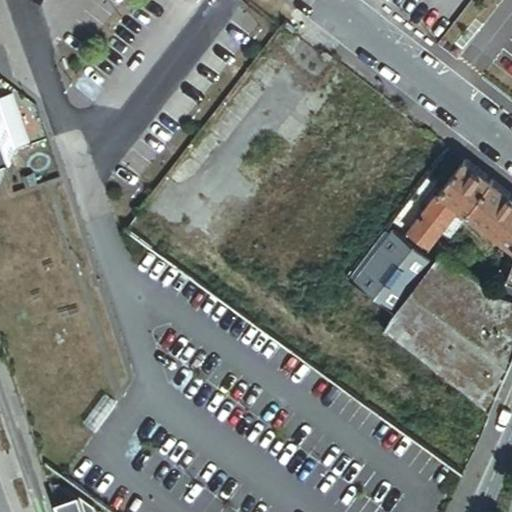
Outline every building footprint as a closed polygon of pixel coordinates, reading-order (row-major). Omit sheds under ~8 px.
[(0,0),(0,156),(17,151),(0,101),(0,0)] [(316,324),(351,279),(404,213),(431,177),(433,174),(341,102),(225,253),(316,324)] [(462,207),(470,213),(494,182),(465,160),(444,187),(416,222),(409,231),(430,248),(462,207)] [(431,177),(404,213),(416,222),(444,187),(431,177)] [(470,213),(511,246),(511,195),(494,182),(470,213)] [(143,215),(129,232),(294,352),(307,336),(143,215)] [(394,230),(355,281),(394,309),(409,289),(433,260),(394,230)] [(511,246),(508,246),(503,258),(511,264),(511,246)] [(477,276),(442,249),(433,260),(409,289),(414,293),(442,256),(474,280),(477,276)] [(442,256),(414,293),(446,318),(474,280),(442,256)] [(495,321),(504,296),(477,276),(474,280),(446,318),(472,338),(487,319),(495,321)] [(394,309),(355,281),(351,279),(316,324),(307,336),(294,352),(463,475),(490,413),(386,331),(398,312),(394,309)] [(409,289),(394,309),(398,312),(386,331),(490,413),(511,365),(472,338),(446,318),(414,293),(409,289)] [(511,327),(511,298),(504,296),(495,321),(511,327)] [(511,365),(511,363),(511,327),(495,321),(487,319),(472,338),(511,365)] [(114,405),(106,399),(85,430),(93,435),(114,405)] [(72,487),(55,493),(59,505),(81,494),(72,487)] [(81,494),(59,505),(61,511),(99,511),(96,505),(89,499),(88,499),(81,494)]
